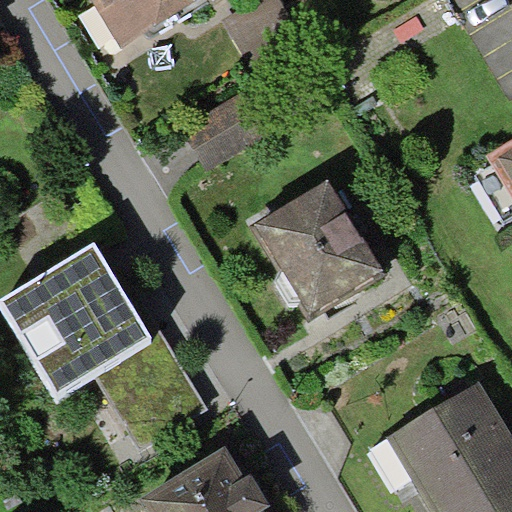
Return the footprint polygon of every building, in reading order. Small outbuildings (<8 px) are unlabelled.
[(94,0),(122,51),(218,0),(94,0)] [(246,55),(301,26),(287,0),(262,0),(227,18),(246,55)] [(203,165),(263,128),(237,86),(177,123),(203,165)] [(511,152),(490,166),(511,201),(511,152)] [(311,326),(383,283),(328,191),(255,234),(311,326)] [(143,453),(212,412),(111,243),(0,309),(58,407),(100,382),(143,453)] [(426,511),(511,511),(511,445),(480,391),(368,456),(395,503),(415,492),(426,511)] [(149,511),(265,511),(233,456),(146,506),(149,511)]
